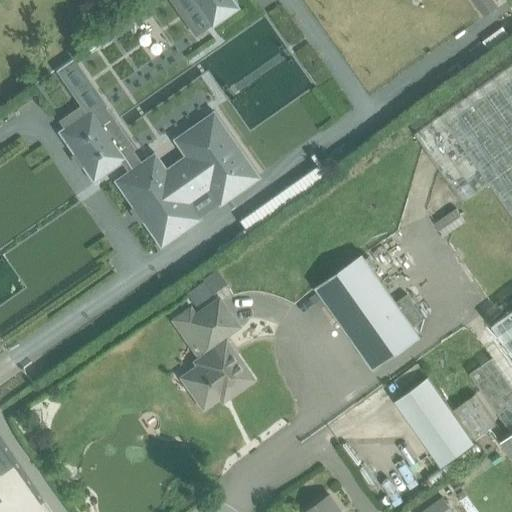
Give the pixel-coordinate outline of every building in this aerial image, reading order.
[(191,0),(211,27),(234,11),(239,7),(233,0),(191,0)] [(489,0),(468,0),(482,18),(496,8),(489,0)] [(511,65),(416,133),(463,201),(490,183),(511,214),(511,65)] [(64,128),(58,132),(93,181),(121,161),(128,171),(114,181),(160,247),(200,219),(188,203),(208,189),(219,206),(259,178),(213,112),(173,139),(184,156),(165,169),(154,153),(141,162),(131,149),(133,148),(110,115),(101,122),(91,109),(86,113),(81,105),(59,121),(64,128)] [(319,166),(300,180),(308,192),(327,178),(319,166)] [(261,207),(240,222),(248,234),(270,219),(261,207)] [(456,208),(435,223),(445,236),(466,222),(456,208)] [(316,288),(315,288),(373,370),(419,338),(411,327),(423,318),(415,306),(406,294),(394,302),(361,256),(316,288)] [(203,281),(186,293),(195,306),(212,294),(203,281)] [(189,305),(168,320),(197,361),(196,362),(195,362),(198,367),(181,378),(202,408),(218,396),(221,400),(251,380),(224,342),(222,339),(239,327),(217,295),(194,311),(189,305)] [(511,310),(493,324),(511,350),(511,310)] [(488,360),(470,373),(485,395),(505,423),(511,433),(511,387),(491,358),(488,360)] [(428,377),(395,401),(442,467),(475,443),(474,441),(452,411),(428,377)] [(473,396),(452,411),(474,441),(486,433),(496,426),(497,425),(494,422),(475,394),(473,396)] [(511,433),(501,442),(511,457),(511,433)] [(499,454),(490,460),(494,465),(503,459),(499,454)] [(340,511),(329,496),(306,511),(340,511)] [(454,511),(443,496),(422,511),(454,511)]
